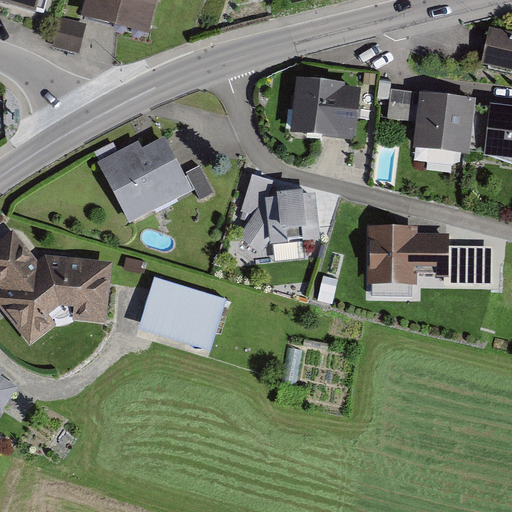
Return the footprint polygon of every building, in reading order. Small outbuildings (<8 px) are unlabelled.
[(35,0),(0,0),(0,5),(32,14),(35,0)] [(157,0),(86,0),(82,18),(150,33),(157,0)] [(65,19),(55,46),(80,55),(90,27),(65,19)] [(511,34),(491,28),(480,67),(511,73),(511,34)] [(363,96),(346,94),(346,89),(298,83),(291,140),(339,145),(340,142),(357,144),(363,96)] [(473,102),(390,95),(388,125),(414,127),(412,151),(467,156),(468,144),(483,145),(481,159),(511,161),(511,111),(473,109),(473,102)] [(136,144),(94,165),(124,227),(188,195),(161,140),(139,150),(136,144)] [(272,186),(249,180),(241,216),(253,220),(238,241),(258,257),(267,245),(317,242),(313,199),(269,200),(272,186)] [(34,261),(6,231),(0,236),(0,290),(1,292),(0,292),(0,313),(27,347),(55,324),(103,327),(110,264),(34,261)] [(417,232),(367,232),(367,286),(412,286),(412,279),(444,279),(444,239),(417,239),(417,232)] [(226,303),(155,281),(138,335),(209,357),(226,303)] [(0,413),(18,394),(0,378),(0,413)]
